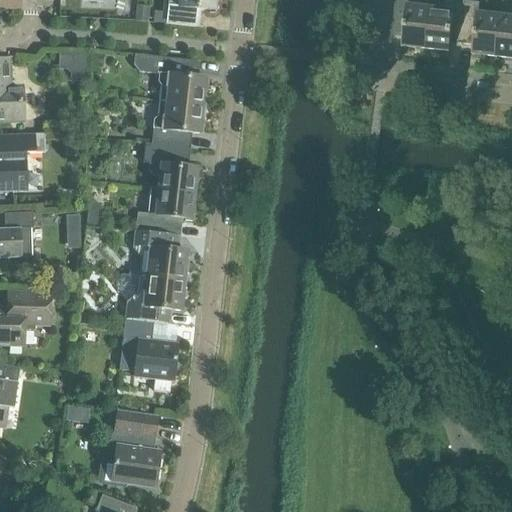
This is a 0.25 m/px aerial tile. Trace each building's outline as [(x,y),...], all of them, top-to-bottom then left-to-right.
[(216,0),(180,0),(179,6),(169,5),(167,24),(196,27),(198,14),(203,10),(207,10),(210,13),(214,13),(218,11),(218,6),(216,4),(216,0)] [(403,47),(427,50),(432,7),(409,5),(409,0),(396,0),(392,36),(404,37),(403,47)] [(452,43),(463,44),(468,1),(455,0),(454,10),(432,7),(427,50),(450,52),(452,43)] [(474,55),(497,58),(502,15),(480,13),(481,3),(468,1),(463,44),(475,45),(474,55)] [(138,6),(137,21),(148,22),(149,7),(138,6)] [(511,16),(502,15),(497,58),(511,59),(511,16)] [(93,54),(92,66),(102,67),(103,55),(93,54)] [(160,101),(160,102),(204,107),(205,105),(207,102),(207,97),(206,94),(208,79),(192,77),(194,61),(135,55),(134,66),(139,72),(160,75),(159,82),(162,86),(162,87),(161,88),(162,88),(161,101),(160,101)] [(0,121),(23,121),(22,89),(10,89),(9,61),(0,61),(0,121)] [(154,129),(152,144),(152,146),(183,149),(184,149),(185,133),(201,134),(203,119),(205,117),(206,112),(204,109),(204,107),(160,102),(161,102),(159,115),(158,115),(158,116),(159,116),(159,117),(155,120),(154,128),(153,128),(153,129),(154,129)] [(26,192),(25,154),(46,153),(45,134),(0,135),(0,195),(4,195),(6,193),(26,192)] [(160,176),(159,190),(195,194),(198,168),(185,167),(181,162),(183,149),(152,146),(152,144),(145,144),(143,163),(150,164),(150,171),(154,176),(160,176)] [(138,213),(136,231),(173,235),(174,222),(179,218),(192,220),(195,194),(159,190),(151,189),(148,214),(138,213)] [(31,229),(34,229),(33,211),(9,212),(5,214),(5,225),(5,229),(0,229),(0,259),(22,258),(32,258),(31,229)] [(85,225),(98,226),(98,211),(85,211),(85,225)] [(79,213),(67,213),(67,221),(79,221),(79,213)] [(131,270),(126,275),(141,277),(185,281),(185,279),(188,274),(186,269),(188,252),(181,251),(179,252),(176,249),(178,236),(173,235),(136,231),(134,248),(143,260),(142,272),(131,270)] [(128,302),(126,319),(154,322),(168,324),(169,311),(173,309),(175,310),(181,311),(183,294),(187,289),(185,284),(185,281),(141,277),(139,293),(128,302)] [(24,311),(0,310),(0,345),(24,346),(25,330),(36,330),(36,312),(50,312),(50,294),(25,293),(24,311)] [(90,325),(91,316),(80,314),(79,324),(90,325)] [(154,322),(126,319),(120,370),(135,372),(135,377),(155,379),(154,391),(170,393),(171,381),(173,381),(178,345),(152,342),(154,322)] [(0,407),(14,410),(20,368),(0,365),(0,407)] [(118,410),(112,447),(117,448),(115,463),(103,461),(103,463),(100,465),(98,479),(100,481),(100,483),(127,487),(128,483),(138,485),(139,479),(156,482),(161,453),(149,451),(149,449),(151,448),(152,444),(150,442),(151,439),(155,440),(159,416),(118,410)] [(135,511),(137,509),(102,495),(96,511),(97,511),(135,511)]
